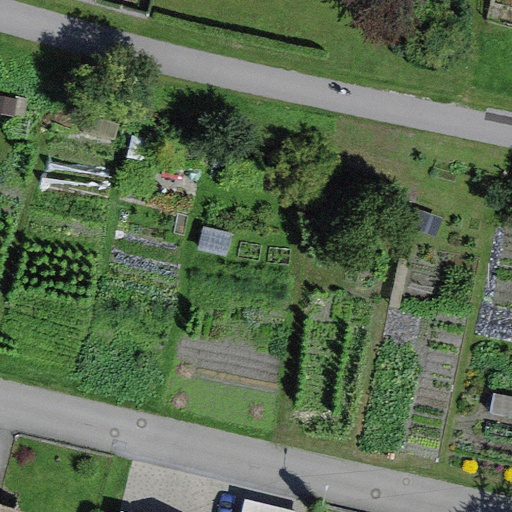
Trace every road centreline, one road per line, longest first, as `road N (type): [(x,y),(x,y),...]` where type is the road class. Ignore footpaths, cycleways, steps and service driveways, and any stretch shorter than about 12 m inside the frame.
road 1 (unclassified): [(0,9),(121,45),(511,130)]
road 2 (residential): [(477,511),(0,395)]
